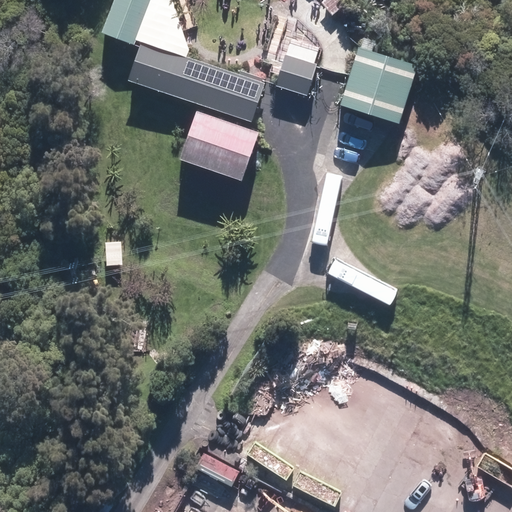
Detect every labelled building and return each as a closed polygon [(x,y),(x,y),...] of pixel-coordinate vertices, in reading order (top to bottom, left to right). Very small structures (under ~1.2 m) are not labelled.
[(149,0),(113,0),(102,32),(133,44),(149,0)] [(276,86),(308,97),(318,65),(314,63),(318,48),(291,40),(276,86)] [(263,83),(141,42),(127,81),(250,122),(263,83)] [(416,66),(358,49),(341,106),(399,123),(416,66)] [(259,133),(197,111),(180,160),(242,182),(259,133)]
